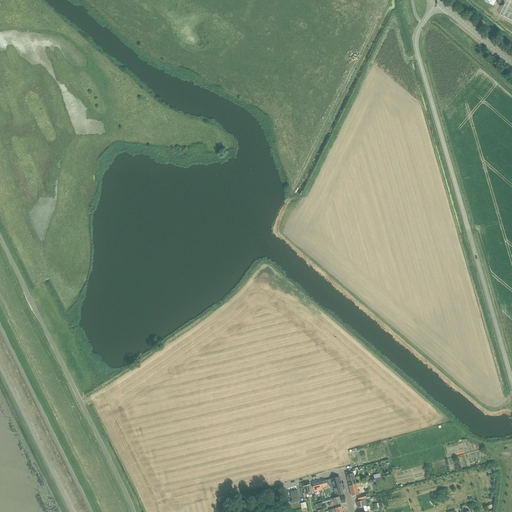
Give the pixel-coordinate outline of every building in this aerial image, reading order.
[(356,484),(353,471),(346,473),(349,486),(356,484)] [(330,492),(334,491),(335,491),(337,491),(338,492),(343,490),(342,486),(340,476),(327,480),(329,485),(333,484),(333,485),(329,486),(330,492)] [(319,490),(319,492),(320,492),(322,497),(324,496),(322,486),(327,485),(325,480),(312,484),(315,492),(319,490)] [(356,484),(349,486),(352,496),(361,493),(360,491),(358,491),(358,488),(359,488),(358,486),(360,486),(359,483),(356,484)] [(305,494),(312,493),(310,485),(303,487),(305,494)] [(297,502),(300,501),(297,490),(290,492),(292,500),(297,499),(297,502)] [(332,506),(341,503),(339,497),(330,499),(332,506)]
